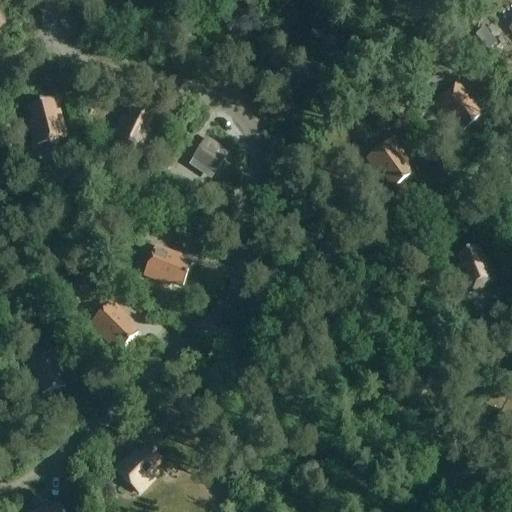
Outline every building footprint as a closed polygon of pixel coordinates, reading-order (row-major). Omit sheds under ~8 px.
[(463,133),(480,118),(466,102),(469,99),(457,85),(434,106),(451,126),(454,123),(463,133)] [(57,122),(51,101),(29,107),(32,119),(28,120),(35,147),(65,139),(61,121),(57,122)] [(147,132),(153,120),(132,111),(122,131),(119,129),(111,145),(139,158),(151,134),(147,132)] [(216,149),(206,142),(193,161),(214,175),(226,156),(225,155),(228,149),(220,144),(216,149)] [(394,190),(412,176),(399,158),(402,156),(391,142),(367,160),(383,182),(386,179),(394,190)] [(336,157),(349,187),(371,177),(357,147),(336,157)] [(511,225),(511,207),(503,215),(511,225)] [(164,236),(175,241),(179,232),(167,227),(164,236)] [(183,288),(191,267),(170,259),(172,255),(155,248),(144,277),(169,287),(170,283),(183,288)] [(482,260),(477,248),(456,257),(464,277),(461,279),(468,295),(496,283),(486,258),(482,260)] [(511,278),(507,268),(499,272),(505,283),(511,279),(511,278)] [(121,352),(137,336),(122,320),(124,317),(112,304),(90,326),(109,345),(112,343),(121,352)] [(78,331),(85,324),(70,309),(63,316),(78,331)] [(65,389),(58,368),(61,366),(56,349),(26,359),(35,385),(39,384),(43,396),(65,389)] [(163,463),(147,446),(131,462),(128,459),(116,472),(138,494),(157,475),(154,472),(163,463)]
